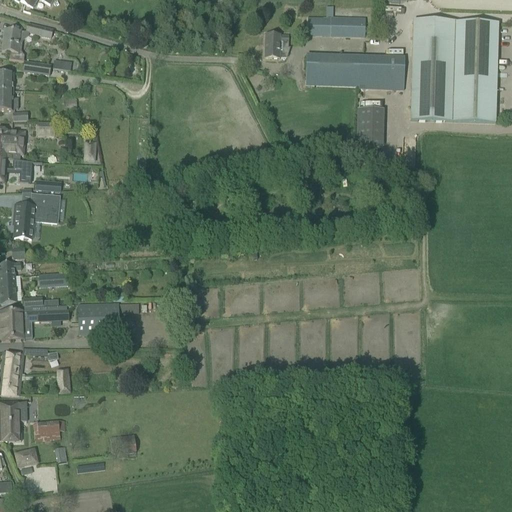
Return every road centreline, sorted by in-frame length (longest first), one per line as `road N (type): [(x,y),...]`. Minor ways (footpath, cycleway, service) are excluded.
road 1 (track): [(229,60),(276,146),(349,156),(400,179),(419,207),(427,293),(511,300)]
road 2 (residential): [(0,11),(169,59),(273,68)]
